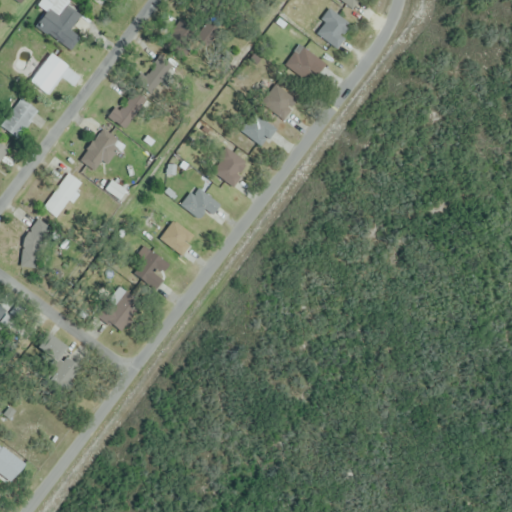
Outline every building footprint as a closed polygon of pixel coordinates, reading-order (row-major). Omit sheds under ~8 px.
[(66,31),(82,10),(68,0),(37,0),(33,6),(66,31)] [(341,0),(351,8),(357,0),(341,0)] [(335,46),(351,24),(328,8),(312,30),(335,46)] [(207,51),(222,31),(207,20),(192,39),(207,51)] [(316,74),(324,63),(300,43),(284,63),(302,78),(310,69),(316,74)] [(281,118),(294,104),(275,84),(261,98),(281,118)] [(109,115),(125,127),(145,100),(129,89),(109,115)] [(37,110),(20,97),(0,122),(0,124),(16,137),(37,110)] [(239,128),(261,146),(275,128),(253,111),(239,128)] [(0,159),(8,151),(0,143),(0,159)] [(247,166),(226,146),(209,165),(230,185),(247,166)] [(81,182),(66,171),(42,206),(57,216),(81,182)] [(197,219),(206,209),(211,213),(219,205),(196,185),(180,203),(197,219)] [(157,236),(180,254),(194,235),(171,217),(157,236)] [(16,261),(31,268),(49,225),(34,218),(16,261)] [(146,286),(167,272),(150,244),(129,258),(146,286)] [(114,330),(137,310),(121,291),(98,311),(114,330)] [(67,347),(47,333),(34,351),(54,367),(46,378),(62,389),(80,366),(62,353),(67,347)]
